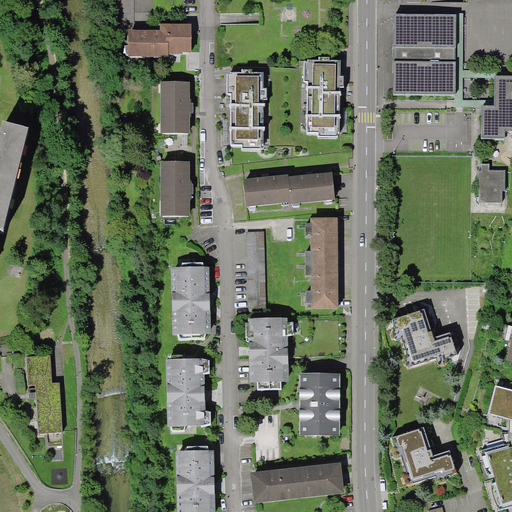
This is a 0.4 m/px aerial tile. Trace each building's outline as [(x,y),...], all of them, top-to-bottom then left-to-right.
[(455,95),(456,14),(393,13),(392,94),(455,95)] [(463,70),(463,13),(456,13),(456,14),(455,95),(455,108),(482,108),(482,105),(495,105),(495,100),(463,100),(463,78),(495,78),(495,76),(499,76),(499,70),(463,70)] [(192,24),(160,23),(160,30),(128,29),(128,45),(128,54),(128,56),(169,57),(169,53),(182,54),(182,52),(191,52),(192,24)] [(319,60),(307,59),(307,61),(304,61),(304,82),(307,82),(307,133),(318,133),(318,136),(338,137),(338,132),(340,132),(340,86),(344,86),(344,76),(341,75),(341,60),(330,60),(330,57),(319,57),(319,60)] [(242,72),(231,72),(231,73),(227,73),(227,92),(231,92),(231,144),(242,144),(242,148),(262,148),(262,145),(264,145),(264,99),(267,99),(267,88),(264,88),(264,72),(252,72),(252,69),(242,69),(242,72)] [(511,75),(499,76),(495,76),(495,78),(495,100),(495,105),(482,105),(482,108),(482,138),(505,138),(505,130),(511,130),(511,75)] [(190,81),(161,81),(161,133),(190,133),(190,113),(193,113),(193,102),(190,102),(190,81)] [(29,127),(2,120),(0,129),(0,226),(3,228),(29,127)] [(190,161),(161,161),(160,216),(189,216),(189,194),(193,194),(193,183),(190,183),(190,161)] [(481,170),(477,170),(477,177),(479,177),(478,202),(502,202),(502,191),(505,191),(505,170),(490,170),(490,164),(481,163),(481,170)] [(332,172),(289,176),(290,189),(289,189),(290,202),(290,204),(335,199),(332,172)] [(290,189),(289,176),(289,174),(243,179),(246,206),(290,202),(289,189),(290,189)] [(338,218),(311,218),(311,223),(306,223),(306,236),(311,236),(311,250),(306,250),(306,275),(311,275),(311,290),(306,290),(306,303),(311,303),(311,308),(338,308),(338,218)] [(264,232),(247,232),(249,309),(266,308),(264,232)] [(181,267),(171,267),(172,335),(177,335),(206,334),(211,334),(210,267),(204,267),(181,267)] [(424,308),(392,319),(395,329),(393,330),(391,332),(393,338),(396,339),(401,338),(407,355),(405,356),(403,359),(405,364),(408,366),(413,364),(414,365),(436,358),(439,365),(448,362),(447,357),(457,354),(450,331),(434,337),(424,308)] [(287,318),(248,318),(248,323),(250,323),(250,330),(253,330),(253,337),(249,337),(249,342),(249,382),(257,382),(281,382),(289,382),(288,336),(286,336),(286,322),(288,322),(287,318)] [(51,356),(26,357),(28,385),(35,385),(36,393),(36,398),(38,433),(47,433),(62,432),(59,383),(52,383),(51,356)] [(203,358),(166,359),(166,385),(167,385),(167,401),(167,426),(170,426),(185,426),(205,425),(204,410),(206,410),(205,374),(203,374),(203,360),(203,358)] [(340,373),(299,373),(299,435),(340,435),(340,373)] [(281,390),(281,382),(257,382),(257,390),(281,390)] [(511,389),(509,389),(496,385),(488,413),(511,419),(511,389)] [(424,427),(392,437),(395,447),(392,448),(391,450),(394,457),(396,458),(402,457),(407,474),(405,475),(403,478),(406,483),(408,485),(414,483),(414,484),(436,477),(438,484),(448,481),(447,477),(457,473),(450,450),(434,455),(424,427)] [(63,445),(62,432),(47,433),(48,446),(63,445)] [(509,445),(485,452),(501,505),(511,501),(511,446),(510,447),(509,445)] [(187,451),(176,451),(177,511),(215,511),(214,450),(209,450),(187,451)] [(341,463),(251,472),(254,502),(345,493),(341,463)]
